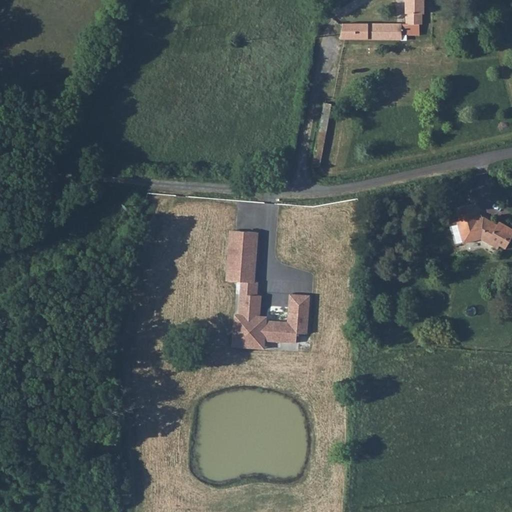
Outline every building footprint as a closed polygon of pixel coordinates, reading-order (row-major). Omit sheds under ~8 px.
[(405,0),(406,14),(406,23),(414,23),(414,28),(419,28),(419,24),(421,24),(422,12),(423,12),(422,0),(405,0)] [(402,24),(402,36),(419,37),(419,28),(414,28),(414,23),(406,23),(402,24)] [(342,24),(340,39),(401,39),(402,36),(402,24),(342,24)] [(473,201),(457,205),(461,218),(458,218),(459,223),(464,241),(481,237),(498,247),(500,244),(506,246),(511,237),(511,235),(511,227),(500,221),(498,223),(485,215),(478,217),(473,201)] [(237,281),(252,282),(253,281),(256,232),(231,230),(228,280),(237,281)] [(242,294),(257,295),(258,282),(253,281),(252,282),(237,281),(232,346),(264,348),(264,345),(248,344),(249,332),(237,331),(238,314),(241,314),(242,294)] [(257,295),(242,294),(241,314),(238,314),(237,331),(249,332),(248,344),(264,345),(265,340),(296,343),(297,333),(307,334),(308,308),(289,307),(288,322),(266,320),(259,320),(259,316),(261,295),(257,295)] [(289,307),(308,308),(309,295),(290,294),(289,307)]
